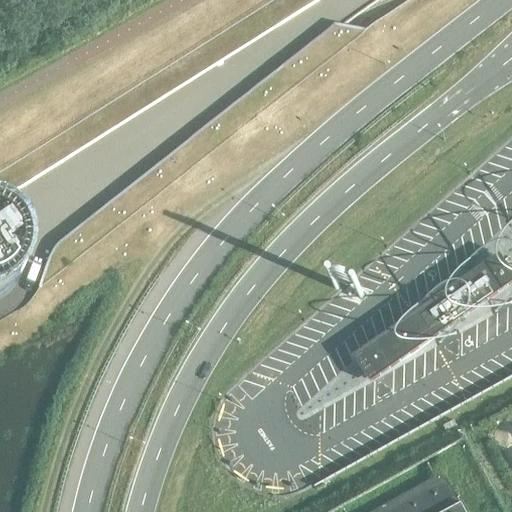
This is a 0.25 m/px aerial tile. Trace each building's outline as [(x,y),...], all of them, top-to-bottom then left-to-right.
[(22,184),(313,0),(277,0),(11,166),(22,184)] [(334,25),(63,242),(75,258),(366,30),(351,28),(334,25)] [(9,232),(7,233),(5,230),(2,227),(0,225),(0,298),(2,297),(4,295),(7,292),(8,290),(11,287),(12,286),(13,284),(14,281),(15,279),(16,275),(17,273),(17,272),(18,268),(18,264),(18,260),(18,256),(18,255),(17,251),(16,247),(14,244),(13,242),(13,240),(13,239),(14,237),(13,236),(13,235),(13,234),(12,234),(11,233),(9,232)] [(370,381),(511,282),(511,275),(499,257),(441,298),(442,299),(355,360),(370,381)] [(417,356),(392,368),(398,380),(410,374),(413,380),(426,373),(417,356)]
